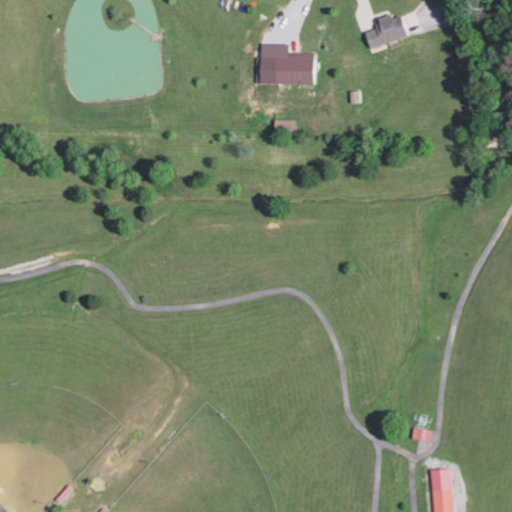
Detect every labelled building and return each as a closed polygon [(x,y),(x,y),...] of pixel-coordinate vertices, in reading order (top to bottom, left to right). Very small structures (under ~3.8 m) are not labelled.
[(405,17),(396,20),(395,16),(380,20),(382,29),(369,33),(374,50),(412,39),(405,17)] [(264,83),(317,84),(318,59),(292,59),(293,46),(264,45),(264,83)] [(277,134),(298,135),(299,120),(278,119),(277,134)] [(416,426),(435,428),(433,442),(414,440),(416,426)] [(435,511),(432,469),(454,467),(456,511),(435,511)]
